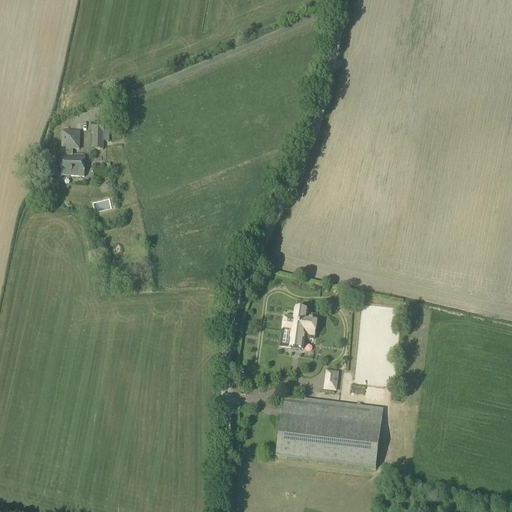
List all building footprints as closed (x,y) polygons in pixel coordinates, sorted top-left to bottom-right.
[(91,134),(93,134),(103,134),(104,124),(92,124),(91,134)] [(61,177),(83,177),(84,156),(72,156),(72,150),(79,150),(79,133),(62,133),(62,150),(61,157),(61,177)] [(103,150),(103,134),(93,134),(93,150),(103,150)] [(294,320),(284,319),(282,337),(291,339),(290,349),(302,351),(303,339),(313,341),(314,333),(312,333),(313,324),(315,325),(316,317),(307,316),(307,314),(305,314),(305,313),(304,313),(303,312),(302,312),(301,312),(299,312),(298,312),(297,312),(295,312),(294,320)] [(263,367),(262,376),(274,377),(275,368),(263,367)] [(276,458),(375,470),(382,412),(283,400),(276,458)]
